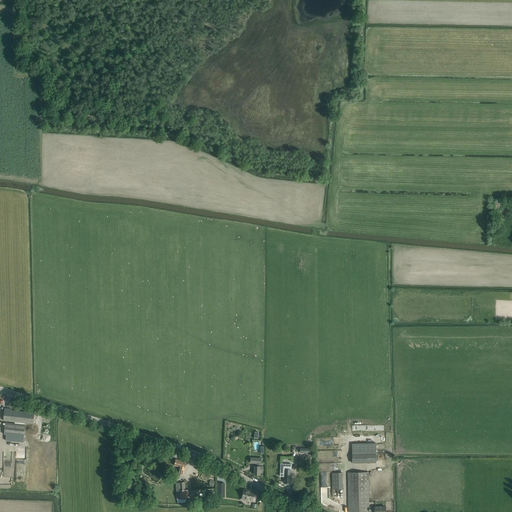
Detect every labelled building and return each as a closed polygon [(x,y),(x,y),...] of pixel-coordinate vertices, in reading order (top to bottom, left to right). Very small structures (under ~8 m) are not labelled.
[(5,408),(4,413),(4,421),(34,424),(35,413),(11,410),(12,409),(5,408)] [(25,425),(5,423),(4,434),(24,436),(25,425)] [(352,443),(352,462),(376,461),(375,442),(352,443)] [(251,458),(250,463),(257,463),(257,466),(255,466),(254,467),(253,469),(255,470),(254,475),(260,475),(260,472),(263,472),(263,467),(263,466),(261,466),(261,458),(251,458)] [(183,476),(185,468),(186,462),(176,459),(175,465),(180,467),(178,475),(183,476)] [(291,483),(291,478),(291,470),(291,465),(285,464),(285,470),(281,469),(280,476),(284,476),(284,483),(291,483)] [(348,472),(349,507),(348,511),(366,511),(369,511),(375,511),(374,511),(385,511),(386,510),(385,506),(374,506),(374,507),(369,507),(368,472),(348,472)] [(332,490),(342,489),(342,473),(332,473),(332,490)] [(185,483),(179,484),(181,499),(188,499),(187,491),(186,491),(185,483)] [(244,489),(243,494),(242,499),(246,500),(246,498),(254,500),(255,493),(249,492),(249,491),(244,489)]
